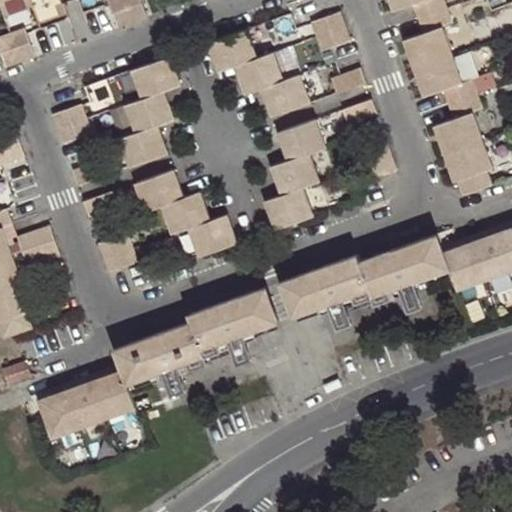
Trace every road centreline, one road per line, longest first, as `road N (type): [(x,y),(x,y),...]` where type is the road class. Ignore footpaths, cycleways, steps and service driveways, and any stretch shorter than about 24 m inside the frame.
road 1 (residential): [(350,0),(425,207),(109,316),(23,79)]
road 2 (residential): [(243,0),(23,79)]
road 3 (tertiary): [(511,352),(320,420)]
road 4 (tertiary): [(320,420),(182,511)]
road 5 (tertiary): [(229,511),(320,420)]
